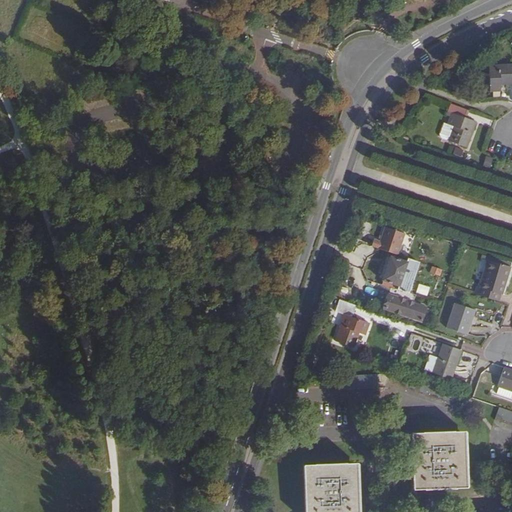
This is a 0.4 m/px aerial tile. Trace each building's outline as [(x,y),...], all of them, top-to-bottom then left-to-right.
[(511,64),(489,66),(490,92),(501,91),(501,84),(511,83),(511,64)] [(467,118),(470,111),(455,106),(452,113),(448,125),(454,127),(449,141),(466,148),(476,121),(467,118)] [(449,141),(454,127),(448,125),(444,124),(440,134),(440,137),(442,139),(449,141)] [(464,150),(456,147),(453,154),(461,157),(464,150)] [(380,240),(374,238),(371,247),(399,255),(405,232),(383,226),(380,240)] [(446,259),(438,257),(437,256),(430,273),(440,276),(446,259)] [(383,281),(398,286),(398,288),(397,288),(409,292),(419,263),(407,259),(406,262),(391,257),(383,281)] [(488,260),(511,267),(511,263),(489,257),(488,260)] [(475,294),(499,301),(501,294),(503,294),(511,267),(488,260),(480,287),(478,287),(475,294)] [(427,296),(430,288),(419,283),(416,292),(427,296)] [(338,299),(339,300),(350,303),(356,289),(343,284),(338,299)] [(395,296),(389,295),(384,309),(422,321),(427,307),(406,300),(409,292),(397,288),(395,296)] [(353,318),(357,305),(350,303),(339,300),(335,312),(345,315),(335,342),(354,348),(359,333),(365,335),(369,323),(353,318)] [(475,310),(455,303),(447,328),(467,335),(475,310)] [(452,380),(462,351),(443,345),(433,373),(452,380)] [(511,370),(504,368),(497,387),(511,391),(511,370)] [(398,373),(390,371),(386,385),(455,408),(460,394),(398,373)] [(510,399),(511,391),(497,387),(495,394),(510,399)] [(511,427),(511,411),(499,407),(495,421),(511,427)] [(465,432),(411,434),(413,489),(467,487),(465,432)] [(357,511),(356,464),(303,466),(304,511),(357,511)]
